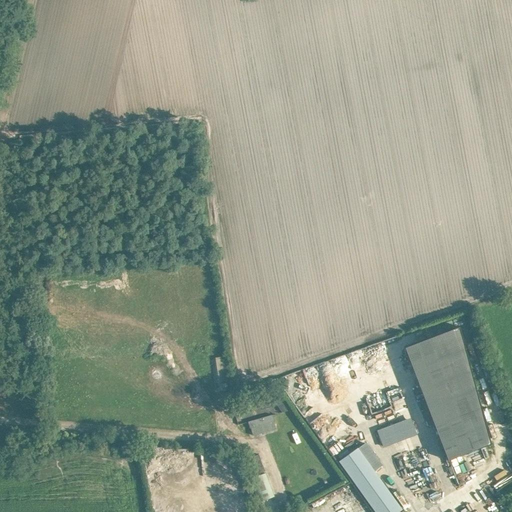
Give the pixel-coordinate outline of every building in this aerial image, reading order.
[(448,460),(491,444),(459,327),(405,348),(448,460)] [(219,359),(220,387),(230,387),(229,359),(219,359)] [(279,393),(257,399),(260,409),(277,405),(282,412),(291,410),(279,393)] [(374,405),(374,413),(384,412),(383,404),(374,405)] [(408,404),(401,406),(406,421),(412,419),(408,404)] [(389,423),(393,422),(393,417),(387,417),(387,413),(383,413),(383,433),(390,433),(389,423)] [(250,428),(253,436),(276,429),(273,421),(274,421),(272,415),(248,422),(250,428)] [(370,424),(374,434),(384,430),(379,420),(370,424)] [(391,429),(394,437),(404,434),(402,426),(391,429)] [(382,444),(388,443),(386,431),(380,432),(382,444)] [(347,447),(355,442),(352,438),(345,443),(347,447)] [(376,511),(397,511),(401,510),(357,448),(340,461),(376,511)] [(259,454),(247,458),(253,475),(265,471),(259,454)] [(501,471),(510,464),(508,461),(498,468),(501,471)] [(494,466),(481,470),(484,480),(497,476),(494,466)] [(266,473),(250,479),(259,502),(274,496),(266,473)] [(442,479),(431,482),(433,493),(444,491),(442,479)] [(398,499),(403,496),(398,487),(393,490),(398,499)]
